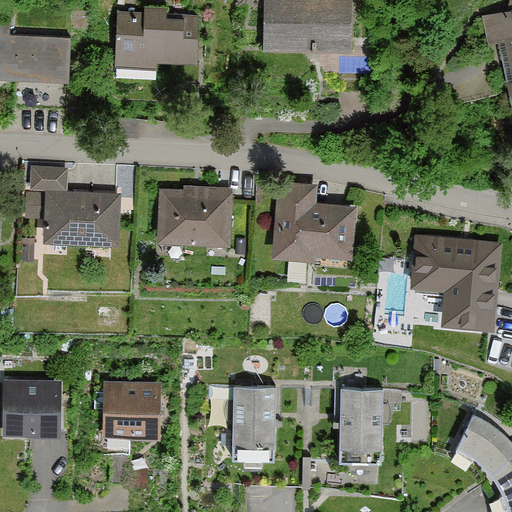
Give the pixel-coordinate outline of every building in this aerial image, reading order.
[(250,0),(250,46),(337,46),(336,0),(250,0)] [(511,3),(469,15),(476,44),(487,41),(505,112),(511,109),(511,3)] [(104,9),(104,66),(146,66),(145,61),(186,60),(186,14),(151,14),(151,4),(129,5),(129,9),(104,9)] [(62,37),(0,35),(0,78),(61,80),(62,37)] [(187,98),(105,96),(104,118),(187,120),(187,98)] [(26,191),(44,192),(40,240),(113,246),(116,196),(62,192),(64,167),(28,165),(26,191)] [(314,188),(273,185),(267,259),(314,262),(314,258),(345,260),(349,209),(313,206),(314,188)] [(177,190),(157,190),(156,244),(227,246),(228,188),(177,187),(177,190)] [(496,245),(412,240),(409,280),(439,282),(436,325),(491,329),(496,245)] [(60,383),(2,384),(3,439),(61,437),(60,383)] [(160,385),(101,385),(101,440),(160,439),(160,385)] [(272,391),(231,388),(226,457),(267,459),(272,391)] [(380,393),(339,391),(335,459),(376,462),(380,393)] [(511,511),(511,449),(497,434),(471,417),(453,449),(473,461),(485,475),(500,495),(505,511),(511,511)]
